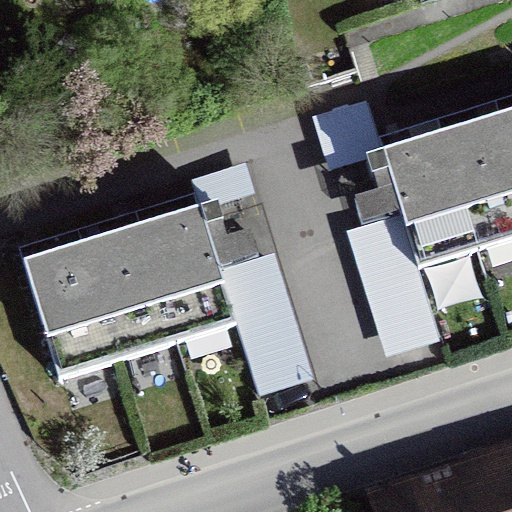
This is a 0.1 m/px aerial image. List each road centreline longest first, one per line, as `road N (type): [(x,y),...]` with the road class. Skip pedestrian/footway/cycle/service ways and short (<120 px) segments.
road 1 (tertiary): [(180,511),(511,401)]
road 2 (unknown): [(0,247),(293,146)]
